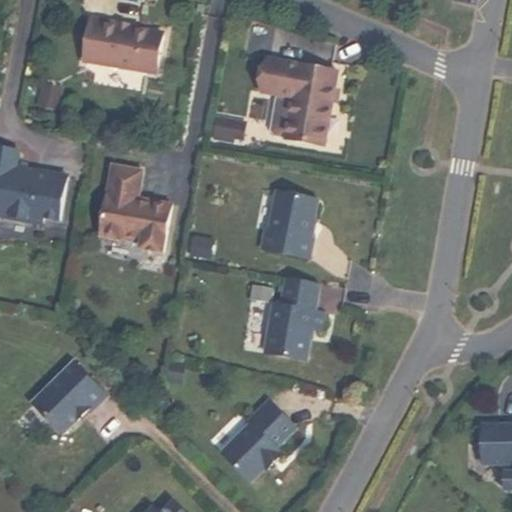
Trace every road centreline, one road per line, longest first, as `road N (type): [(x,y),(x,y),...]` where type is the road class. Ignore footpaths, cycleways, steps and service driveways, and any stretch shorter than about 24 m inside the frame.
road 1 (residential): [(475,75),(432,340)]
road 2 (residential): [(288,0),(475,75)]
road 3 (residential): [(432,340),(336,511)]
